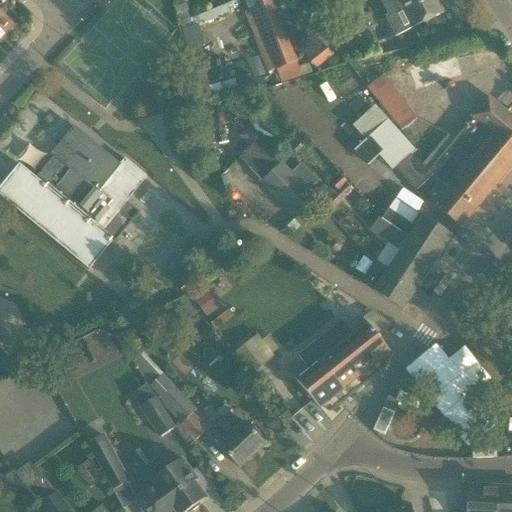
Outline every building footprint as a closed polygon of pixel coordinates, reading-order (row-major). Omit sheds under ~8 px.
[(252,10),(245,13),(268,73),(275,71),(275,72),(276,71),(281,85),(301,77),(296,64),(297,63),(273,0),(272,0),(251,8),(252,10)] [(400,36),(444,14),(436,0),(389,0),(397,13),(390,17),(400,36)] [(0,35),(1,35),(3,37),(13,26),(0,12),(0,35)] [(306,58),(315,70),(332,57),(323,45),(306,58)] [(409,67),(416,91),(462,77),(455,54),(409,67)] [(402,131),(417,119),(384,75),(369,87),(402,131)] [(429,173),(414,191),(459,228),(511,165),(511,117),(488,97),(470,119),(472,121),(429,173)] [(372,99),(364,106),(374,117),(382,109),(372,99)] [(161,115),(166,134),(177,131),(171,112),(161,115)] [(386,122),(352,153),(359,161),(360,162),(366,169),(378,159),(390,173),(414,152),(386,122)] [(19,166),(0,188),(0,196),(88,270),(129,222),(126,219),(127,217),(136,224),(140,218),(125,204),(146,178),(125,160),(120,166),(74,128),(51,156),(54,158),(36,179),(19,166)] [(281,165),(258,141),(239,160),(292,214),(312,195),(308,191),(292,174),(283,164),(281,165)] [(301,165),(292,174),(308,191),(318,182),(301,165)] [(324,185),(313,197),(329,214),(334,210),(340,204),(339,204),(353,191),(341,178),(333,186),(339,193),(335,196),(324,185)] [(379,219),(378,221),(437,259),(451,236),(420,216),(420,217),(400,203),(394,212),(392,210),(386,219),(392,224),(390,227),(379,219)] [(388,269),(418,289),(437,259),(378,221),(370,232),(387,243),(400,252),(388,269)] [(202,251),(191,242),(168,269),(178,279),(202,251)] [(418,289),(386,268),(375,261),(360,283),(374,292),(403,311),(418,289)] [(207,291),(194,301),(207,318),(220,308),(207,291)] [(197,317),(195,316),(197,315),(185,297),(169,305),(184,325),(189,321),(189,324),(193,328),(194,328),(199,324),(199,320),(197,317)] [(342,322),(324,336),(344,362),(352,356),(365,372),(389,352),(373,332),(386,322),(372,313),(363,319),(365,323),(360,326),(352,334),(342,322)] [(142,347),(132,329),(140,325),(138,321),(129,326),(128,323),(117,329),(131,353),(142,347)] [(319,409),(365,372),(352,356),(344,362),(324,336),(298,357),(308,369),(295,379),(319,409)] [(196,412),(143,354),(133,364),(150,387),(148,389),(178,423),(174,427),(188,448),(208,430),(193,414),(196,412)] [(155,398),(139,408),(159,439),(175,428),(155,398)] [(225,406),(217,413),(222,419),(217,424),(230,437),(219,447),(226,454),(239,469),(242,467),(245,467),(251,462),(250,459),(264,446),(251,431),(231,411),(230,412),(225,406)] [(129,483),(103,437),(87,446),(113,492),(129,483)] [(196,481),(182,460),(151,482),(155,487),(135,501),(142,511),(192,511),(199,507),(200,503),(205,499),(193,483),(196,481)] [(498,511),(500,488),(468,486),(468,491),(467,506),(466,511),(498,511)] [(511,511),(511,488),(500,488),(498,511),(511,511)] [(42,511),(70,511),(57,493),(38,506),(42,511)]
